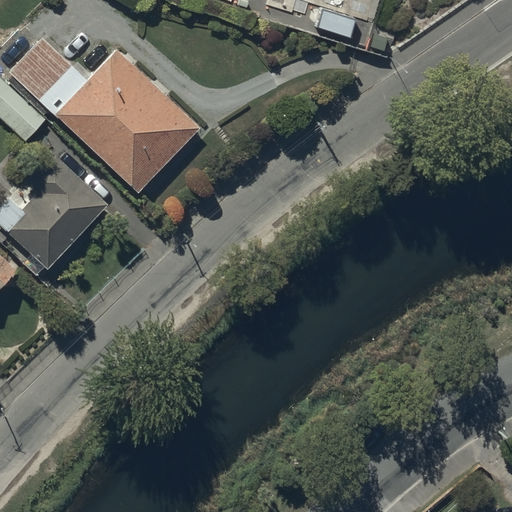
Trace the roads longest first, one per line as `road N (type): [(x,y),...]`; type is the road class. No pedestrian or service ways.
road 1 (residential): [(0,454),(107,341),(316,158),(511,25)]
road 2 (residential): [(511,384),(451,419),(344,511)]
